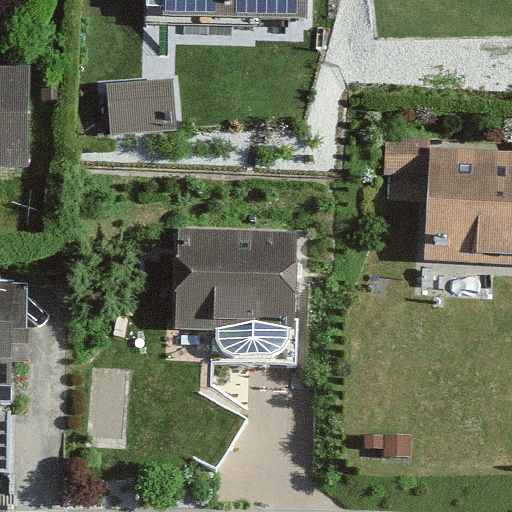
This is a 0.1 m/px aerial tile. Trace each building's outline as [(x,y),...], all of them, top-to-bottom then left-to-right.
[(154,0),(153,26),(290,32),(291,0),(154,0)] [(14,80),(0,79),(0,177),(14,178),(14,80)] [(158,91),(101,93),(103,143),(160,141),(158,91)] [(511,165),(423,159),(415,271),(511,277),(511,165)] [(280,242),(167,241),(167,335),(280,336),(280,242)]
